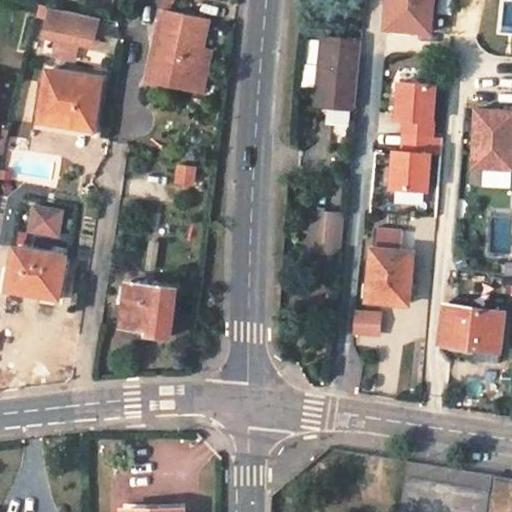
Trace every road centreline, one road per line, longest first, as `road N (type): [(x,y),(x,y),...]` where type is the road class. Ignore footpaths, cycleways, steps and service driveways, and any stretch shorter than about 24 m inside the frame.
road 1 (unknown): [(416,427),(466,0)]
road 2 (unknown): [(375,0),(346,416)]
road 3 (tertiary): [(246,406),(264,0)]
road 4 (unknown): [(96,406),(107,205),(133,42)]
road 5 (unclassified): [(511,442),(246,406)]
road 6 (unclassified): [(0,418),(167,400),(246,406)]
